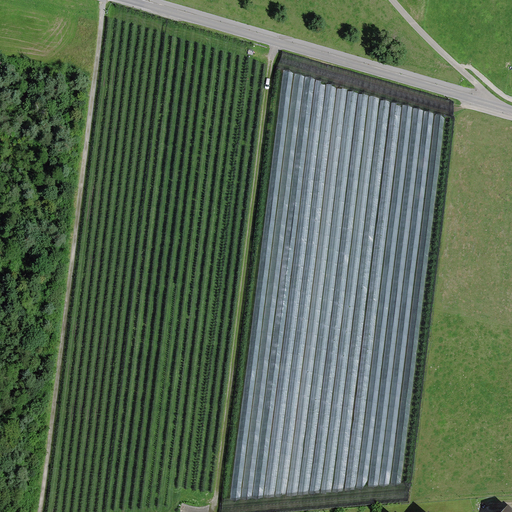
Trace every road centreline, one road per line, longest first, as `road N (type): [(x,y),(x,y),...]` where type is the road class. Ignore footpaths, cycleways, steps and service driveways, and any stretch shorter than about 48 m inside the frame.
road 1 (track): [(104,0),(40,511)]
road 2 (unclassified): [(511,114),(126,0)]
road 3 (track): [(391,0),(498,110)]
